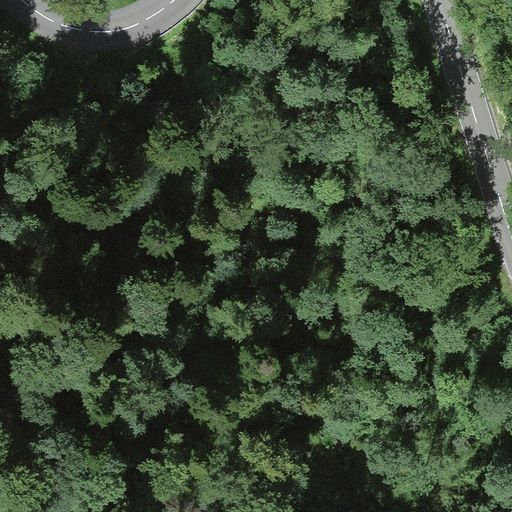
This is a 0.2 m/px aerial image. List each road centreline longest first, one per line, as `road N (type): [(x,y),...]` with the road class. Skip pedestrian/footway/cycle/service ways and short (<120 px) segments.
road 1 (track): [(80,31),(103,89),(183,186),(233,326),(275,398),(353,487)]
road 2 (tertiary): [(439,0),(511,236)]
road 3 (tertiary): [(176,0),(137,26),(92,33),(55,22),(25,0)]
